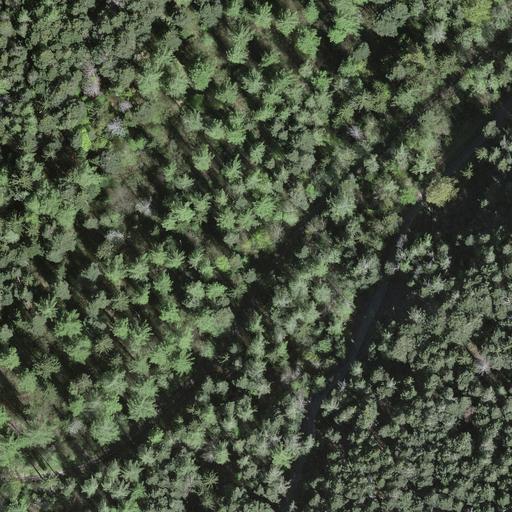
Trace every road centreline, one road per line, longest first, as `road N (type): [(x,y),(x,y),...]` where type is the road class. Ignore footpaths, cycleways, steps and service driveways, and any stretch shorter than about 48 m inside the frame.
road 1 (track): [(0,481),(98,459),(206,369),(325,198),(511,31)]
road 2 (unclassified): [(282,511),(311,409),(351,354),(409,217),(511,104)]
